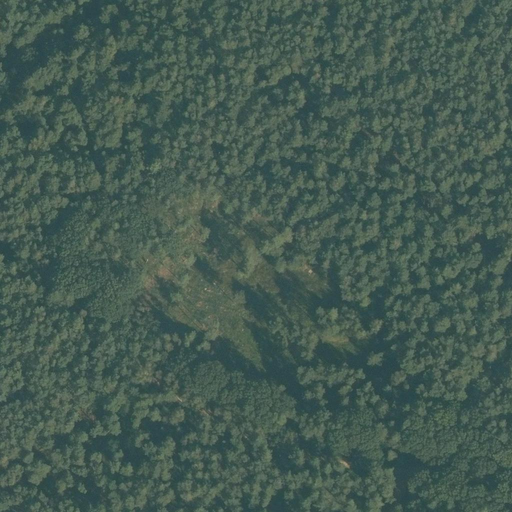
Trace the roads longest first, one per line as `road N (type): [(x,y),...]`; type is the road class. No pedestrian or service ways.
road 1 (track): [(416,472),(320,459),(250,438),(181,400),(0,265)]
road 2 (track): [(416,472),(511,353)]
